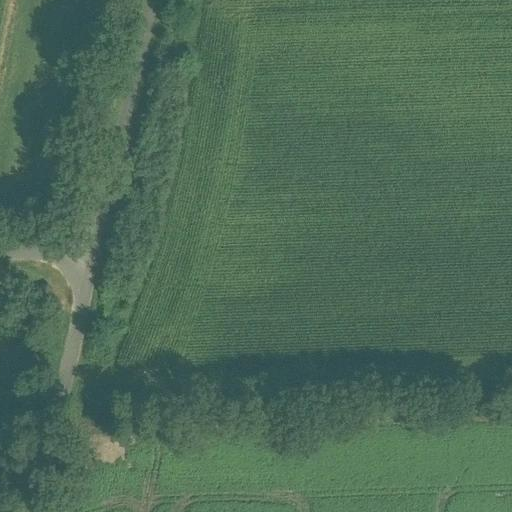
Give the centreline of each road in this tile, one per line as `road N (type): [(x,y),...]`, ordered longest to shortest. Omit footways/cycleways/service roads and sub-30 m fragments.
road 1 (unclassified): [(33,511),(92,252)]
road 2 (unclassified): [(150,0),(92,252)]
